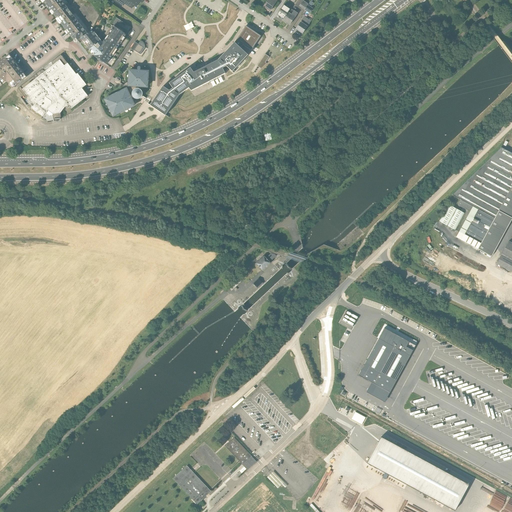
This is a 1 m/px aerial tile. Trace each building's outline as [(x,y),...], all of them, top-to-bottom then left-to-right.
[(53,14),(65,5),(60,0),(47,0),(44,3),(53,14)] [(110,0),(121,7),(123,4),(131,9),(134,6),(136,7),(140,2),(142,3),(143,0),(110,0)] [(267,0),(263,7),(270,12),(273,6),(276,8),(279,3),(277,1),(277,0),(267,0)] [(294,4),(288,0),(286,0),(276,16),(282,20),(290,9),(294,4)] [(303,1),(299,6),(304,10),(308,4),(303,1)] [(311,7),(313,3),(310,1),(308,4),(304,10),(309,13),(313,9),(311,7)] [(64,28),(75,19),(65,5),(53,14),(64,28)] [(290,9),(282,20),(289,25),(297,14),(293,11),(290,9)] [(304,17),(296,29),(302,34),(311,21),(304,17)] [(102,43),(101,41),(94,32),(93,33),(91,31),(87,34),(80,39),(89,50),(95,56),(94,57),(106,64),(112,56),(111,56),(112,56),(117,50),(116,49),(120,44),(127,35),(126,35),(131,28),(116,18),(109,27),(111,28),(111,29),(102,43)] [(80,39),(87,34),(75,19),(64,28),(71,37),(72,37),(76,42),(80,38),(80,39)] [(169,84),(172,88),(169,91),(162,87),(150,105),(155,109),(165,116),(179,95),(188,89),(192,86),(194,90),(225,74),(224,73),(228,69),(232,72),(248,55),(240,48),(243,45),(251,51),(261,36),(260,36),(255,32),(245,26),(233,43),(218,60),(193,73),(190,68),(169,84)] [(139,43),(135,41),(131,48),(141,54),(147,44),(141,40),(139,43)] [(262,68),(266,62),(269,56),(265,53),(258,65),(262,68)] [(12,89),(27,77),(9,55),(0,62),(0,81),(2,84),(6,81),(12,89)] [(30,104),(32,107),(31,108),(35,111),(35,113),(36,113),(38,113),(42,117),(45,114),(46,114),(46,113),(46,111),(47,110),(52,114),(53,119),(54,119),(54,120),(55,120),(56,121),(57,122),(58,122),(59,121),(60,119),(60,118),(61,118),(60,113),(64,107),(65,107),(66,108),(68,108),(69,108),(70,107),(71,109),(90,94),(84,86),(86,85),(77,74),(76,74),(61,55),(18,89),(28,101),(28,103),(30,104)] [(138,89),(138,88),(147,88),(149,71),(140,70),(140,69),(140,67),(139,66),(138,67),(137,67),(137,70),(128,69),(127,87),(136,87),(136,89),(134,89),(133,90),(132,92),(131,94),(132,95),(130,96),(126,89),(105,99),(113,117),(135,106),(131,98),(133,97),(134,98),(136,99),(138,99),(139,99),(141,97),(142,95),(142,93),(141,91),(140,90),(138,89)] [(511,218),(511,153),(501,148),(452,195),(460,199),(456,208),(448,204),(439,220),(458,232),(455,238),(491,257),(511,218)] [(213,218),(211,223),(219,227),(222,221),(213,218)] [(511,243),(508,241),(496,264),(511,272),(511,269),(511,243)] [(256,264),(262,270),(270,263),(270,262),(276,256),(275,255),(271,253),(268,256),(267,255),(265,257),(264,256),(256,264)] [(263,283),(258,278),(252,284),(257,289),(263,283)] [(371,382),(390,392),(415,345),(384,328),(358,375),(371,382)] [(390,392),(371,382),(366,392),(384,402),(390,392)] [(355,411),(352,418),(362,423),(366,416),(355,411)] [(67,424),(64,425),(63,424),(60,427),(61,428),(59,430),(59,431),(62,433),(69,427),(67,424)] [(250,455),(234,437),(224,446),(242,465),(244,467),(239,471),(241,473),(246,469),(247,470),(256,462),(250,455)] [(468,485),(381,437),(367,462),(454,510),(468,485)] [(187,466),(173,479),(197,504),(211,491),(187,466)]
